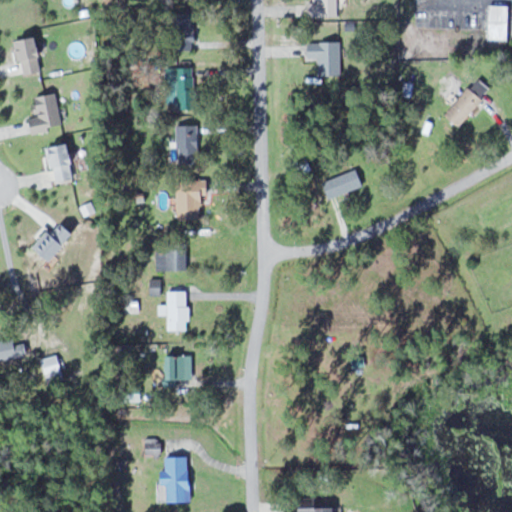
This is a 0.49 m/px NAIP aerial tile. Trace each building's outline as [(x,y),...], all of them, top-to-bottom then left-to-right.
[(313,0),(313,15),(340,15),(339,0),(313,0)] [(511,40),(511,4),(488,4),(488,40),(511,40)] [(176,13),(176,49),(197,49),(197,13),(176,13)] [(46,70),(39,35),(19,40),(25,74),(46,70)] [(321,57),(321,77),(343,77),(343,41),(310,41),(310,57),(321,57)] [(178,67),(178,109),(198,109),(198,67),(178,67)] [(493,89),(479,77),(447,114),(461,126),(493,89)] [(36,96),(39,116),(29,117),(31,132),(64,126),(58,92),(36,96)] [(201,163),(201,124),(180,124),(180,163),(201,163)] [(49,146),(55,181),(78,177),(71,142),(49,146)] [(365,186),(360,168),(325,180),(331,197),(365,186)] [(205,217),(205,179),(190,179),(190,217),(205,217)] [(78,234),(64,219),(39,244),(53,259),(78,234)] [(189,269),(189,242),(169,242),(169,269),(189,269)] [(170,330),(191,330),(191,290),(170,290),(170,330)] [(0,341),(0,361),(20,358),(16,338),(0,341)] [(49,386),(67,381),(60,354),(42,358),(49,386)] [(194,355),(168,355),(168,376),(163,376),(163,387),(179,387),(179,379),(194,379),(194,355)] [(146,455),(163,455),(163,442),(146,442),(146,455)] [(160,470),(161,501),(192,501),(191,456),(167,456),(167,470),(160,470)] [(338,511),(339,507),(320,507),(320,498),(304,498),(304,511),(338,511)]
